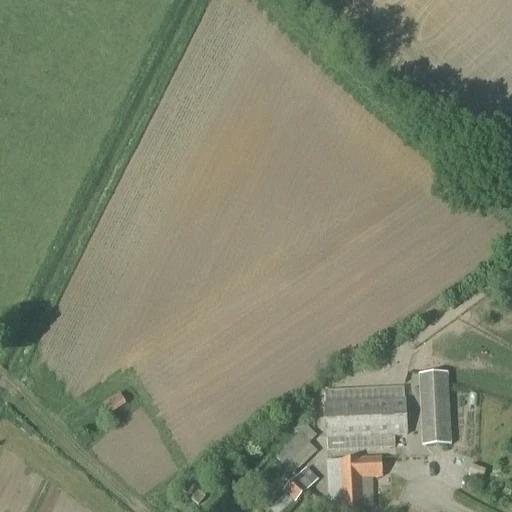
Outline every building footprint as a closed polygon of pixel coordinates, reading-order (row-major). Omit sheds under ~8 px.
[(421,449),(450,447),(446,375),(417,377),(421,449)] [(393,451),(393,439),(405,438),(403,390),(322,393),(325,442),(326,441),(326,454),(393,451)] [(102,402),(109,414),(125,404),(118,393),(102,402)] [(293,477),(316,454),(308,446),(315,439),(301,424),(293,433),(297,437),(275,459),(293,477)] [(362,511),(362,510),(361,481),(381,480),(380,460),(325,463),(328,511),(341,510),(341,511),(362,511)] [(293,506),(317,483),(305,470),(281,493),(293,506)]
